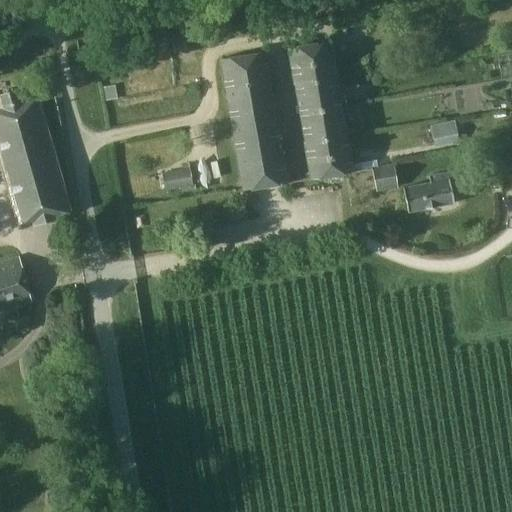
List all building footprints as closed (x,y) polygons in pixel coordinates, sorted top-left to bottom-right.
[(366,7),(334,14),(336,27),(368,20),(366,7)] [(294,82),(336,75),(330,42),(288,48),(294,82)] [(286,184),(270,85),(265,51),(220,59),(242,189),(242,190),(286,184)] [(336,75),(294,82),(300,115),(341,108),(336,75)] [(0,159),(19,228),(69,213),(36,98),(22,102),(19,91),(0,96),(0,105),(0,108),(0,107),(0,159)] [(341,108),(300,115),(305,148),(347,141),(341,108)] [(454,121),(429,126),(434,147),(459,142),(454,121)] [(347,141),(305,148),(311,181),(353,173),(347,141)] [(186,164),(179,164),(179,168),(157,172),(161,192),(177,189),(178,193),(202,189),(201,180),(189,182),(186,164)] [(375,192),(396,188),(392,165),(371,169),(375,192)] [(407,213),(453,204),(452,198),(459,197),(454,173),(428,178),(429,184),(403,189),(407,213)] [(0,312),(32,303),(19,258),(0,263),(0,312)]
